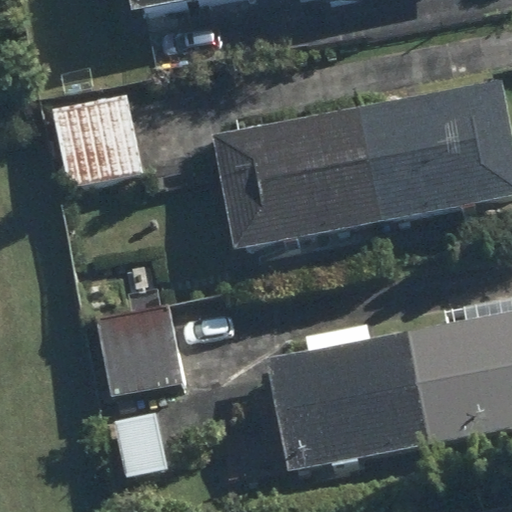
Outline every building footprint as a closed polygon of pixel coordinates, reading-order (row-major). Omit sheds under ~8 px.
[(115,0),(123,42),(290,10),(292,21),(404,0),(115,0)] [(511,195),(495,103),(211,155),(232,271),(511,218),(511,195)] [(127,110),(48,125),(64,209),(143,194),(127,110)] [(172,318),(90,332),(105,420),(187,406),(172,318)] [(511,452),(511,329),(373,356),(371,342),(317,352),(320,366),(262,378),(286,497),(511,452)]
